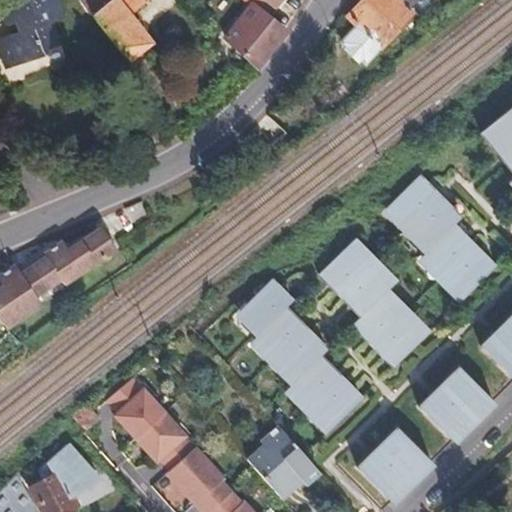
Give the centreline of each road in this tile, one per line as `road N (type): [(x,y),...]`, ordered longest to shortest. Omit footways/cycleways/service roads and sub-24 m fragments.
road 1 (residential): [(323,0),(257,88),(191,149),(65,204)]
road 2 (unclassified): [(414,511),(511,416)]
